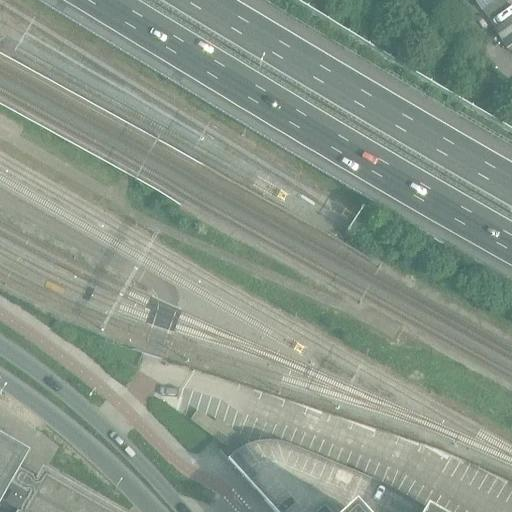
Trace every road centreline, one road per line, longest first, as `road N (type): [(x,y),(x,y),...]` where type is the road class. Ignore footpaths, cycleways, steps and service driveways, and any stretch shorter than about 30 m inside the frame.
road 1 (motorway): [(99,0),(511,244)]
road 2 (motorway): [(511,186),(197,0)]
road 3 (secondary): [(185,511),(110,429),(0,345)]
road 4 (secondary): [(0,379),(68,428),(152,511)]
